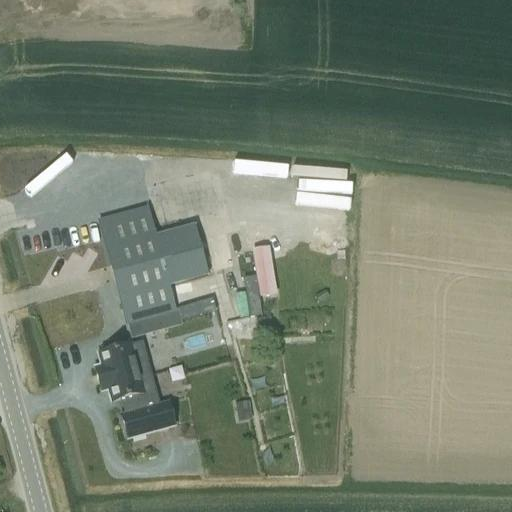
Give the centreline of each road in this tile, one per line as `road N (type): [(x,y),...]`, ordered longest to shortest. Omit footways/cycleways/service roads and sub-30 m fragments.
road 1 (unknown): [(0,221),(165,178),(185,180),(199,212)]
road 2 (tertiary): [(38,511),(0,360)]
